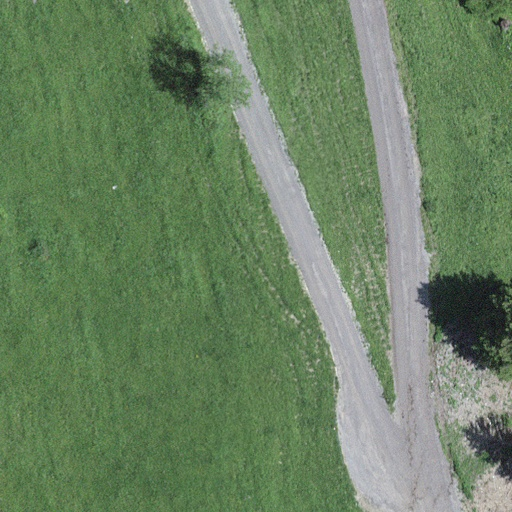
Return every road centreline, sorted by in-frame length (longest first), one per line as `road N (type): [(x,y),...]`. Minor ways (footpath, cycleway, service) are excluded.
road 1 (track): [(207,0),(387,464),(438,492)]
road 2 (track): [(438,492),(402,234),(398,145),(363,0)]
